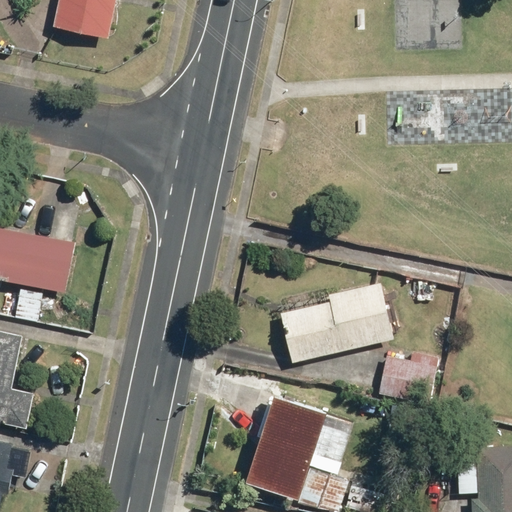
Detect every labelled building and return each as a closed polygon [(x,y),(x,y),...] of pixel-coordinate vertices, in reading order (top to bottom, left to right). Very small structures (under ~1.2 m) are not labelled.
[(114,34),(121,0),(65,0),(61,23),(114,34)] [(0,221),(0,273),(71,288),(81,237),(0,221)] [(336,297),(287,308),(299,360),(403,336),(390,277),(334,290),(336,297)] [(48,290),(22,286),(17,315),(43,319),(48,290)] [(30,331),(0,324),(0,417),(35,424),(42,388),(20,383),(30,331)] [(444,350),(386,344),(385,358),(391,359),(387,395),(439,399),(444,350)] [(384,511),(392,490),(353,478),(359,460),(347,456),(356,431),(331,423),(337,404),(285,388),(284,392),(278,389),(263,435),(270,437),(256,479),(306,495),(304,500),(340,511),(341,511),(345,501),(379,511),(384,511)] [(0,511),(4,511),(11,478),(18,479),(25,443),(0,437),(0,511)] [(482,450),(462,449),(462,492),(483,492),(483,497),(479,496),(479,511),(511,511),(511,443),(482,442),(482,450)] [(432,511),(454,511),(454,502),(433,502),(432,511)]
